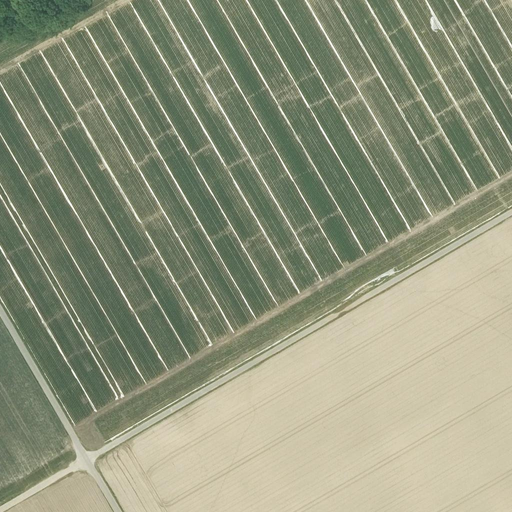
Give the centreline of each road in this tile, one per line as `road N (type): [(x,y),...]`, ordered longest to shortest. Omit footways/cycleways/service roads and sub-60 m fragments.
road 1 (track): [(511,211),(0,510)]
road 2 (track): [(116,511),(0,312)]
